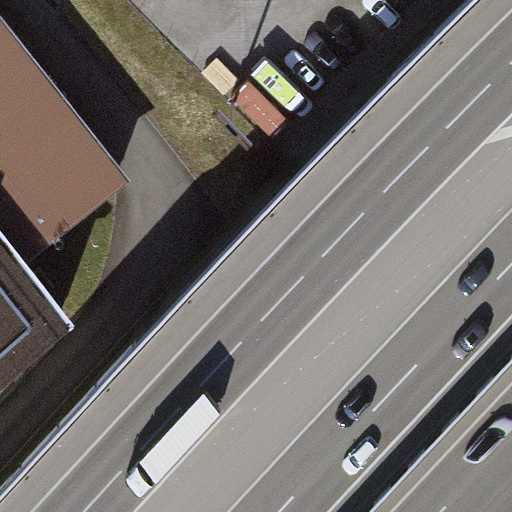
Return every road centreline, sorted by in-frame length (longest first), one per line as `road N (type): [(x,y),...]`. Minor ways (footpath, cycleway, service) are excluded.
road 1 (motorway): [(511,65),(85,511)]
road 2 (motorway): [(511,266),(281,511)]
road 3 (unknown): [(340,0),(264,21),(165,0)]
